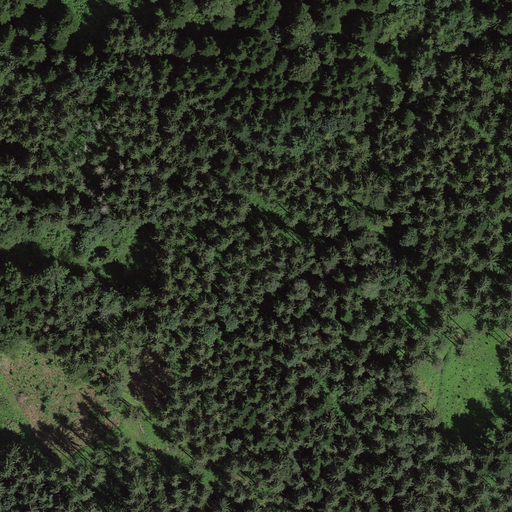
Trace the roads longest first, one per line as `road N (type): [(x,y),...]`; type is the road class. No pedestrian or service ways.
road 1 (track): [(163,0),(184,33),(285,30),(347,45),(459,115),(511,159)]
road 2 (track): [(0,335),(82,370),(192,449),(255,511)]
